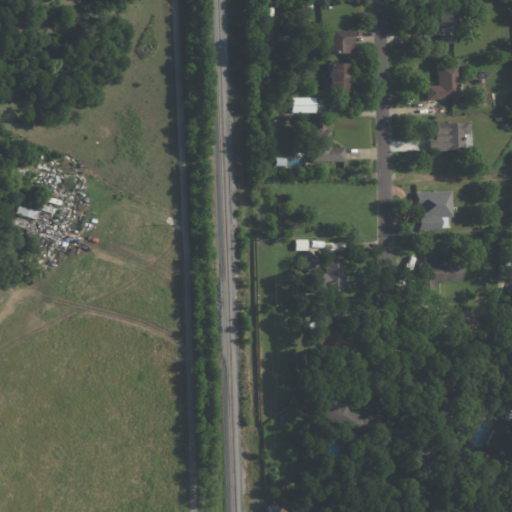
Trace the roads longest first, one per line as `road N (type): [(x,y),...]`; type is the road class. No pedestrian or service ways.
road 1 (residential): [(193,511),(173,0)]
road 2 (residential): [(377,0),(385,329)]
road 3 (residential): [(511,338),(385,329)]
